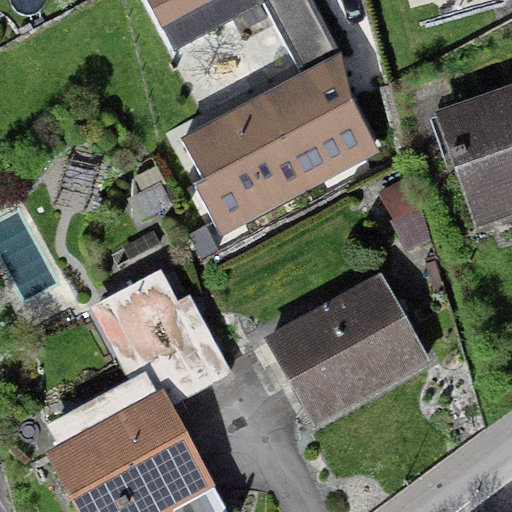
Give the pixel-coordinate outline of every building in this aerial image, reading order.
[(151,0),(161,17),(194,0),(151,0)] [(218,232),(376,150),(331,65),(174,147),(218,232)] [(458,152),(446,157),(465,209),(511,192),(511,94),(445,118),(458,152)] [(180,403),(230,377),(176,276),(125,302),(180,403)] [(265,348),(302,415),(308,425),(351,401),(345,391),(415,352),(378,286),(320,318),(265,348)] [(62,455),(46,463),(72,511),(218,511),(209,494),(161,402),(124,422),(112,400),(50,433),(62,455)]
